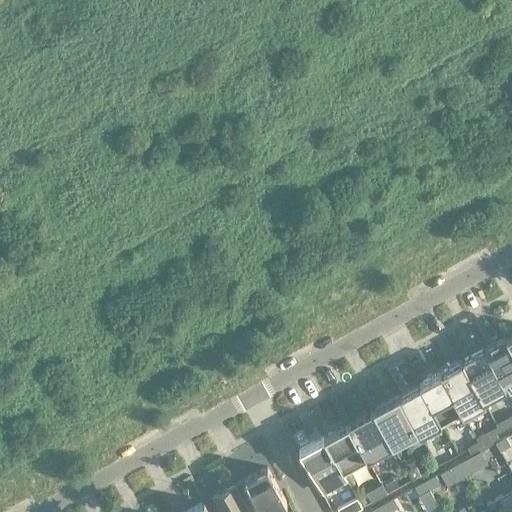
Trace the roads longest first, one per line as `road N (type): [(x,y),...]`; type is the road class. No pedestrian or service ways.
road 1 (residential): [(253,393),(511,250)]
road 2 (residential): [(34,511),(253,393)]
road 3 (unclassified): [(312,511),(253,393)]
